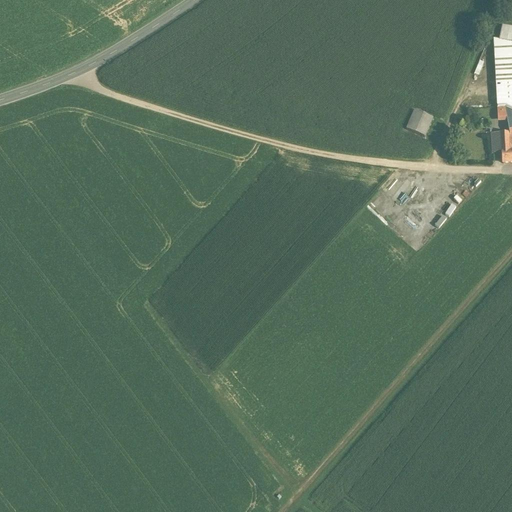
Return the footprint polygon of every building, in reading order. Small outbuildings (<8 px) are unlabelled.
[(511,44),(493,41),(497,108),(505,108),(505,102),(511,101),(511,44)] [(505,108),(497,108),(498,120),(506,119),(505,108)] [(432,120),(414,112),(406,131),(425,139),(432,120)] [(511,147),(511,148),(511,136),(510,136),(509,134),(499,135),(500,153),(502,153),(503,164),(511,162),(511,147)] [(499,135),(491,135),(492,153),(500,153),(499,135)] [(409,180),(413,175),(406,170),(388,194),(397,201),(411,182),(409,180)] [(387,183),(390,186),(400,175),(397,172),(387,183)]
